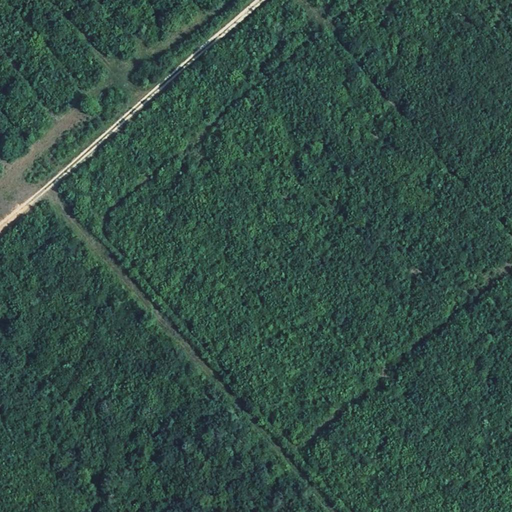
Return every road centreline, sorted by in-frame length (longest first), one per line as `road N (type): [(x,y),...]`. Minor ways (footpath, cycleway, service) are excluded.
road 1 (track): [(0,228),(140,103)]
road 2 (track): [(140,103),(259,0)]
